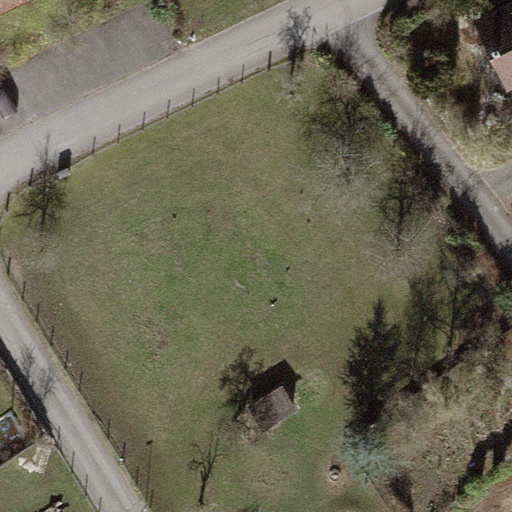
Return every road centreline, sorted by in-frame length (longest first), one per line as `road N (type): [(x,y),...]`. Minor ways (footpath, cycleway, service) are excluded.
road 1 (residential): [(324,0),(0,171)]
road 2 (residential): [(125,511),(0,311)]
